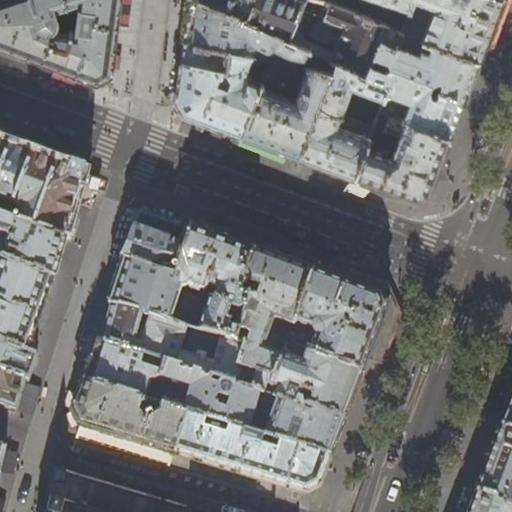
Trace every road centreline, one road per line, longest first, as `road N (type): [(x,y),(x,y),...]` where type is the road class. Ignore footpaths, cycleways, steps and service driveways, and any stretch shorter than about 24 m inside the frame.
road 1 (tertiary): [(0,98),(483,278)]
road 2 (secondary): [(398,511),(483,278)]
